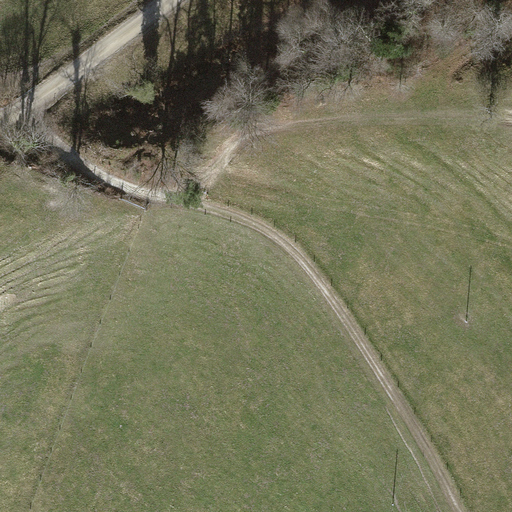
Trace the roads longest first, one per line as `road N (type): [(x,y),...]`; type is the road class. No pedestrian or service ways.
road 1 (track): [(457,511),(346,320),(287,248),(193,205)]
road 2 (track): [(193,205),(75,168),(44,140),(39,104)]
road 3 (track): [(39,104),(184,0)]
